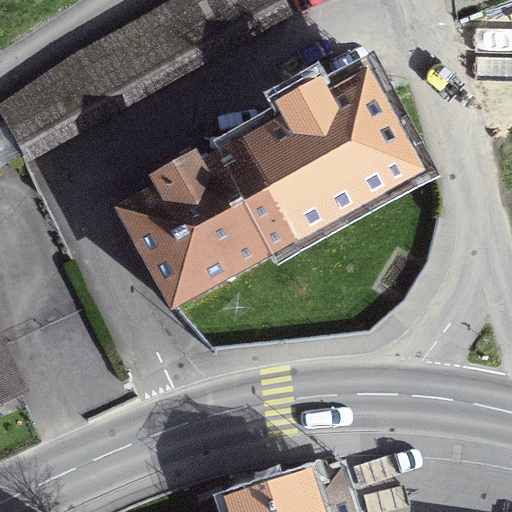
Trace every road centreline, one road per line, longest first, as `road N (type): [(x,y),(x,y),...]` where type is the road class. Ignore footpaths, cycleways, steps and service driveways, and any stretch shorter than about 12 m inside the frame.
road 1 (primary): [(404,395),(278,400),(187,422),(0,503)]
road 2 (residential): [(429,0),(492,225)]
road 3 (residential): [(492,225),(404,395)]
road 4 (residential): [(0,93),(141,0)]
